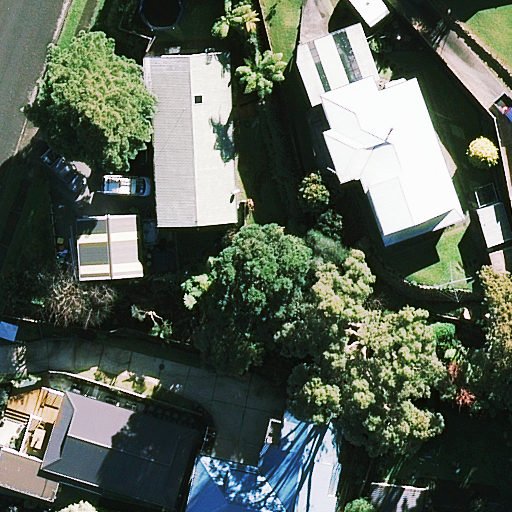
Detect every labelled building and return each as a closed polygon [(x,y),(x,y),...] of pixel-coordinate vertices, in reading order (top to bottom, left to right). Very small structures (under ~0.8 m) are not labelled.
[(311,41),(328,90),(322,92),(305,43),(290,49),(310,108),(321,104),(330,128),(322,131),(340,182),(358,175),(379,236),(458,209),(413,80),(383,90),(360,24),(343,30),(360,79),(347,83),(330,35),(311,41)] [(235,223),(228,57),(147,60),(155,226),(235,223)] [(511,238),(511,232),(499,205),(465,221),(481,253),(511,238)] [(196,430),(57,388),(35,460),(1,450),(0,452),(0,484),(53,500),(60,476),(172,510),(196,430)] [(329,511),(348,424),(279,409),(266,471),(199,457),(187,511),(329,511)] [(511,511),(511,494),(375,479),(371,511),(511,511)]
